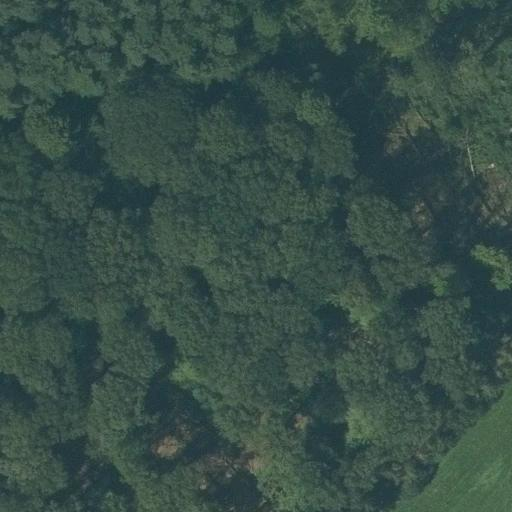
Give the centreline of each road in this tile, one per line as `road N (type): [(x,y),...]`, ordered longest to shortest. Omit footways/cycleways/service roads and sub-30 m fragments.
road 1 (track): [(0,138),(451,25),(505,0)]
road 2 (track): [(188,88),(251,350),(255,409),(233,511)]
road 3 (track): [(451,25),(465,80),(398,220),(396,263)]
